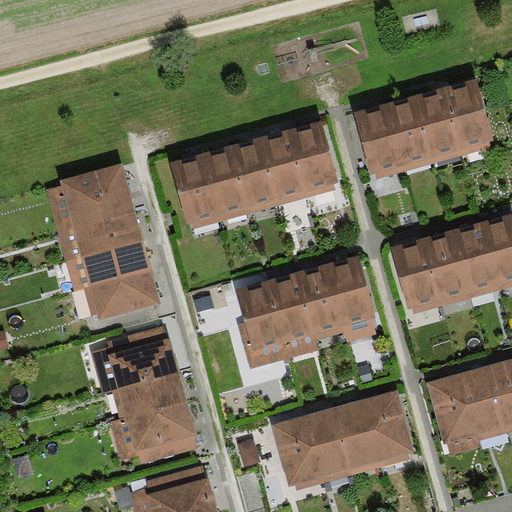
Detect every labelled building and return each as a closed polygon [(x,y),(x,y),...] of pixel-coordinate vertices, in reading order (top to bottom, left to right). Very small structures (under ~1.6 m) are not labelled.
[(443,89),(462,157),(491,149),(490,143),(494,142),(477,80),(443,89)] [(413,98),(432,164),(462,157),(443,89),(413,98)] [(432,164),(413,98),(383,107),(402,173),(432,164)] [(402,173),(383,107),(353,115),(371,177),(376,175),(378,180),(402,173)] [(339,185),(322,123),(289,132),(307,198),(336,190),(335,186),(339,185)] [(259,140),(278,206),(307,198),(289,132),(259,140)] [(248,214),(278,206),(259,140),(229,148),(248,214)] [(219,223),(248,214),(229,148),(200,157),(219,223)] [(219,223),(200,157),(170,165),(188,226),(192,225),(194,230),(219,223)] [(61,187),(47,191),(58,231),(135,209),(122,165),(61,183),(61,187)] [(135,209),(58,231),(67,262),(143,241),(135,209)] [(511,216),(479,225),(497,291),(511,287),(511,216)] [(468,299),(497,291),(479,225),(449,233),(468,299)] [(420,241),(439,308),(468,299),(449,233),(420,241)] [(143,241),(67,262),(75,293),(84,290),(152,271),(143,241)] [(439,308),(420,241),(391,249),(408,311),(413,310),(414,314),(439,308)] [(345,333),(347,343),(376,335),(373,321),(376,320),(359,258),(326,267),(345,333)] [(297,275),(316,341),(345,333),(326,267),(297,275)] [(152,271),(84,290),(92,316),(97,315),(100,323),(161,305),(152,271)] [(316,341),(297,275),(266,284),(286,360),(319,351),(316,341)] [(286,360),(266,284),(236,292),(245,324),(239,326),(250,370),(286,360)] [(112,391),(180,373),(170,339),(168,340),(165,326),(107,342),(109,348),(92,353),(103,394),(112,391)] [(509,433),(511,431),(511,360),(491,367),(509,433)] [(479,441),(509,433),(491,367),(461,375),(479,441)] [(180,373),(112,391),(120,420),(187,401),(180,373)] [(451,456),(481,448),(479,441),(461,375),(427,384),(443,446),(448,445),(451,456)] [(364,402),(382,467),(410,460),(409,455),(415,454),(398,393),(364,402)] [(120,420),(110,423),(121,462),(140,457),(142,465),(197,449),(194,437),(197,436),(187,401),(120,420)] [(335,410),(353,476),(382,467),(364,402),(335,410)] [(306,418),(325,484),(353,476),(335,410),(306,418)] [(325,484),(306,418),(272,427),(289,489),(296,487),(297,491),(325,484)] [(135,511),(212,511),(217,511),(208,480),(207,480),(203,466),(147,482),(149,489),(130,494),(135,511)]
